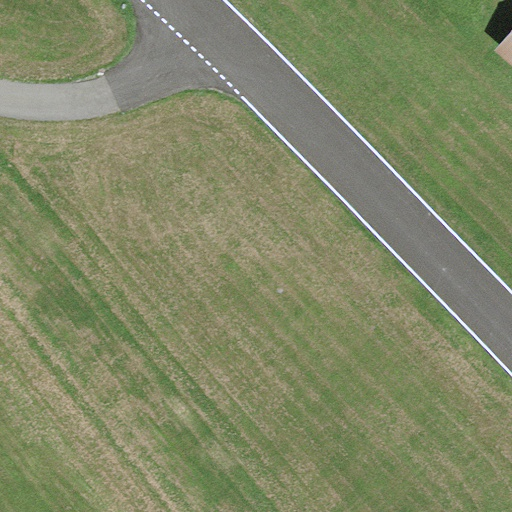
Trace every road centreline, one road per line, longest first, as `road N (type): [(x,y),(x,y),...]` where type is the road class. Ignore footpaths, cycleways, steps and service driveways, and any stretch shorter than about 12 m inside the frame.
road 1 (unclassified): [(184,0),(511,331)]
road 2 (track): [(217,31),(103,96),(0,97)]
